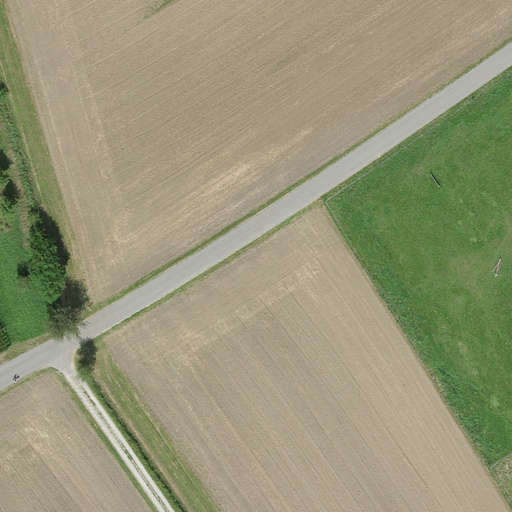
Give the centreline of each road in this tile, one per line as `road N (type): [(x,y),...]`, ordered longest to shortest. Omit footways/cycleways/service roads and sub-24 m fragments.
road 1 (unclassified): [(0,389),(511,59)]
road 2 (track): [(163,511),(57,352)]
